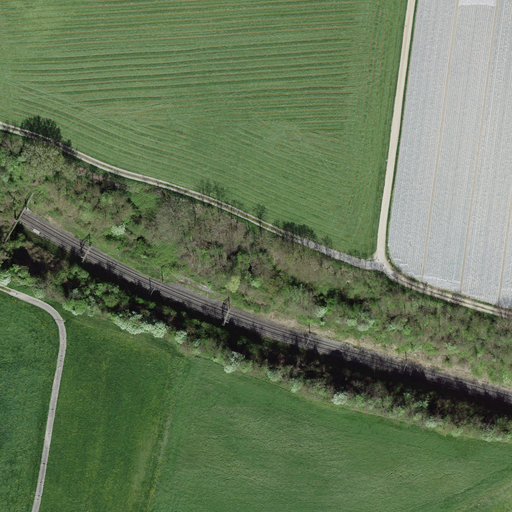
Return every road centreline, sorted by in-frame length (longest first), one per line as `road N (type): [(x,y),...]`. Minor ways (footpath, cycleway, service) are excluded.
road 1 (track): [(385,266),(0,126)]
road 2 (track): [(511,317),(403,281),(381,257),(412,0)]
road 3 (track): [(52,312),(176,349),(135,511)]
road 4 (track): [(35,511),(63,333),(52,312),(0,287)]
